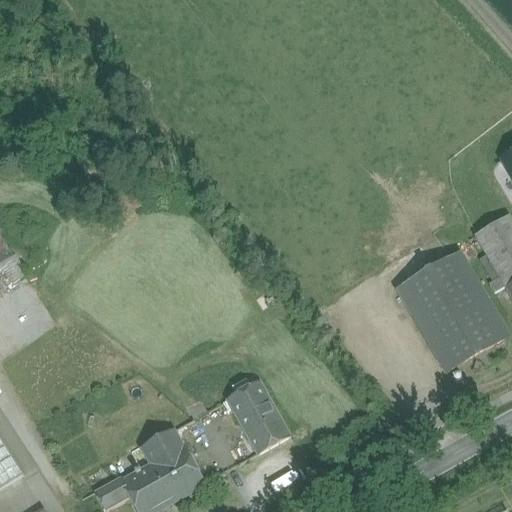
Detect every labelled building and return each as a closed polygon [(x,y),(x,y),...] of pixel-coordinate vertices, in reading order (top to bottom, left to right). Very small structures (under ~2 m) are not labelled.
[(511,286),(511,221),(510,218),(475,238),(506,290),(511,286)] [(0,239),(0,273),(7,285),(23,275),(0,239)] [(507,339),(460,259),(401,293),(448,373),(507,339)] [(511,300),(507,292),(496,298),(503,309),(511,303),(511,300)] [(261,385),(227,403),(258,458),(291,439),(261,385)] [(185,450),(183,451),(174,433),(143,451),(152,467),(141,473),(140,472),(136,474),(136,476),(134,477),(135,478),(122,485),(136,511),(161,511),(206,487),(185,450)] [(0,491),(24,477),(0,439),(0,491)]
